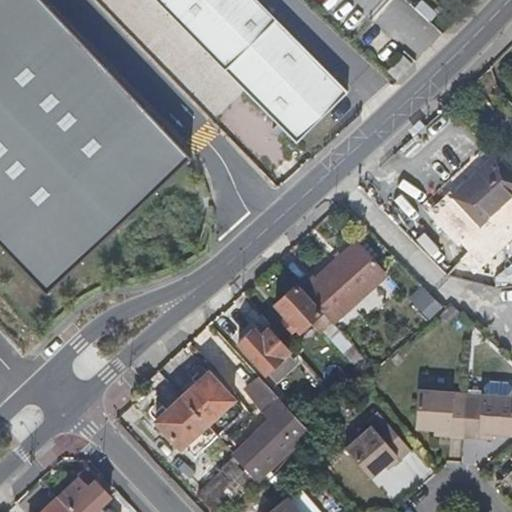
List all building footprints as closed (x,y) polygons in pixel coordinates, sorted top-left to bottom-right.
[(0,0),(0,247),(42,293),(191,156),(46,0),(0,0)] [(291,138),(296,143),(348,92),(257,0),(156,0),(170,14),(207,52),(228,74),(291,138)] [(413,63),(405,55),(392,68),(399,76),(413,63)] [(511,167),(497,152),(451,196),(482,229),(511,199),(511,167)] [(315,275),(301,288),(322,312),(333,324),(388,274),(357,241),(316,277),(315,275)] [(302,331),(314,320),(322,312),(294,286),(277,303),(289,316),(286,321),(294,331),(299,327),(302,331)] [(418,288),(408,301),(429,316),(439,303),(418,288)] [(314,320),(363,375),(373,368),(333,324),(322,312),(314,320)] [(252,326),(236,341),(267,373),(290,351),(269,329),(261,337),(252,326)] [(208,373),(183,398),(224,441),(235,430),(220,414),(234,400),(208,373)] [(303,424),(258,374),(244,387),(267,411),(265,413),(274,422),(238,456),(258,478),(308,430),(303,424)] [(435,432),(463,434),(467,395),(456,394),(456,387),(419,383),(416,423),(436,425),(435,432)] [(467,395),(463,434),(496,437),(496,429),(511,431),(511,391),(482,389),(482,396),(467,395)] [(224,441),(183,398),(157,422),(182,448),(197,434),(212,452),(224,441)] [(370,473),(383,461),(396,450),(401,455),(412,445),(387,414),(377,424),(371,420),(345,443),(370,473)] [(396,450),(383,461),(388,464),(401,455),(396,450)] [(220,472),(241,494),(258,478),(238,456),(220,472)] [(86,468),(79,475),(88,485),(96,479),(86,468)] [(199,492),(217,511),(222,511),(241,494),(220,472),(199,492)] [(79,475),(58,496),(72,511),(102,511),(98,507),(111,495),(96,479),(88,485),(79,475)] [(260,511),(304,511),(286,490),(260,511)] [(72,511),(58,496),(40,511),(72,511)]
